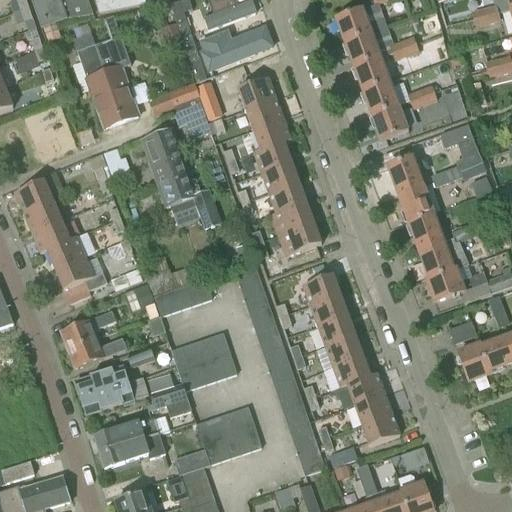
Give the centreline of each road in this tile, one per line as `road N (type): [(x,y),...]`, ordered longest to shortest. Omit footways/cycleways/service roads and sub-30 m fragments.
road 1 (residential): [(467,511),(260,0)]
road 2 (residential): [(91,511),(61,404),(4,262)]
